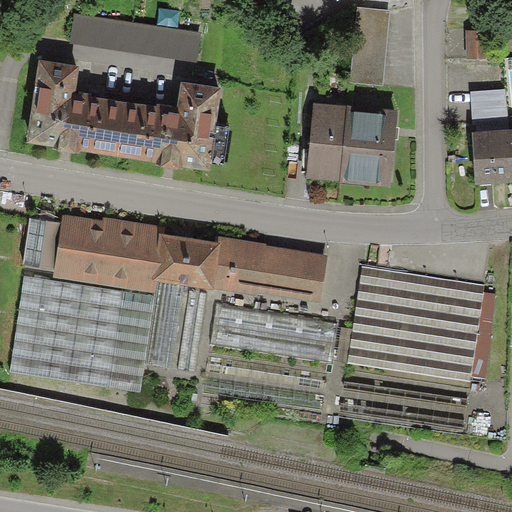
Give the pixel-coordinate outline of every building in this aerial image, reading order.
[(385,1),(371,0),(352,0),(347,75),(380,77),(385,1)] [(199,26),(70,8),(67,32),(195,50),(199,26)] [(482,24),(464,25),(465,47),(483,46),(482,24)] [(114,143),(121,94),(70,87),(74,58),(38,53),(28,129),(51,132),(50,139),(75,142),(76,137),(114,143)] [(121,94),(114,143),(154,148),(153,154),(181,157),(182,152),(207,156),(217,78),(181,73),(177,102),(121,94)] [(339,167),(345,103),(312,100),(306,164),(339,167)] [(345,103),(339,167),(388,171),(394,107),(345,103)] [(510,168),(507,121),(471,123),(474,170),(510,168)] [(62,262),(63,212),(30,208),(23,256),(62,262)] [(63,212),(62,262),(135,273),(137,264),(154,267),(160,227),(63,212)] [(160,227),(154,267),(231,278),(232,273),(237,238),(160,227)] [(255,277),(261,242),(237,238),(232,273),(255,277)] [(261,242),(255,277),(318,286),(323,251),(261,242)] [(483,275),(357,257),(348,320),(343,355),(469,372),(481,284),(483,275)] [(149,289),(21,268),(6,362),(136,383),(139,363),(193,372),(207,282),(151,273),(149,289)] [(481,284),(469,372),(482,374),(495,286),(481,284)] [(334,312),(212,295),(198,392),(320,409),(328,352),(333,318),(334,312)] [(348,320),(333,318),(328,352),(343,355),(348,320)] [(469,372),(343,355),(335,409),(461,427),(469,372)]
